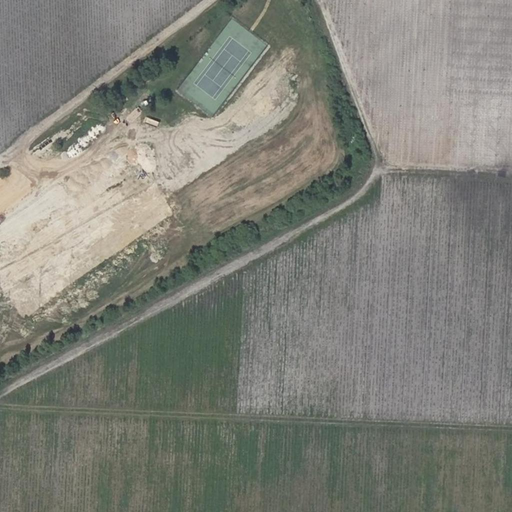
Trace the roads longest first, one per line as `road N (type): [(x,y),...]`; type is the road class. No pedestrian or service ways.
road 1 (track): [(0,394),(349,203),(375,170),(316,0)]
road 2 (track): [(0,407),(511,430)]
road 3 (track): [(0,157),(210,0)]
road 4 (track): [(375,170),(511,176)]
